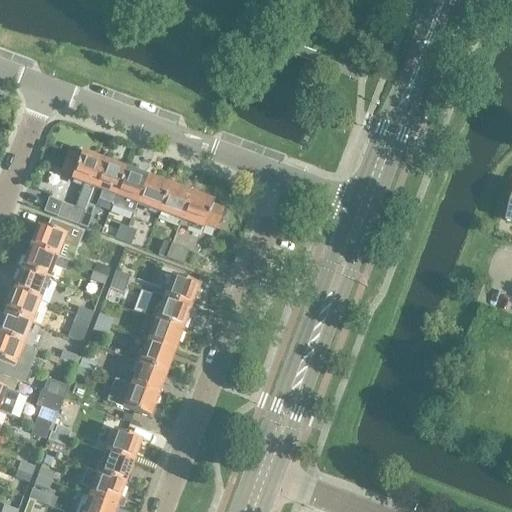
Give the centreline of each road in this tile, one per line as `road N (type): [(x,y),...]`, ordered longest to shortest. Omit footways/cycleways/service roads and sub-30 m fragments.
road 1 (residential): [(159,511),(285,180)]
road 2 (secondary): [(263,473),(362,207)]
road 3 (secondary): [(285,180),(45,87)]
road 4 (secondary): [(362,207),(441,0)]
road 5 (residential): [(0,208),(45,87)]
